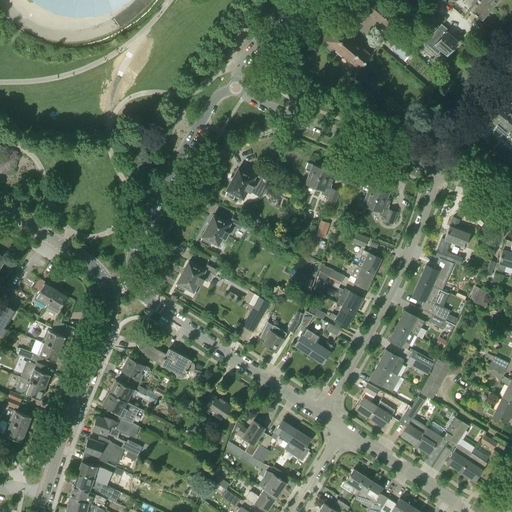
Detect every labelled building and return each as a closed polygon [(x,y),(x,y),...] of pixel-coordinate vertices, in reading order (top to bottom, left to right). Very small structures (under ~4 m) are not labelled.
[(375,0),(367,0),(361,8),(379,23),(381,22),(388,29),(396,20),(388,13),(389,12),(375,0)] [(429,0),(426,4),(435,11),(440,5),(434,0),(429,0)] [(492,6),(485,0),(464,0),(462,3),(480,19),(492,6)] [(458,42),(445,31),(447,29),(441,24),(423,45),(436,56),(441,51),(447,57),(448,56),(454,49),(453,48),(458,42)] [(335,25),(323,39),(359,70),(371,56),(335,25)] [(497,123),(507,132),(511,126),(511,105),(510,103),(507,107),(504,104),(488,123),(493,128),(497,123)] [(331,171),(308,163),(307,163),(305,170),(309,171),(304,184),(322,190),(321,194),(328,197),(326,200),(335,203),(340,191),(329,187),(333,176),(329,175),(331,171)] [(261,181),(264,183),(269,172),(258,167),(253,177),(238,168),(226,190),(227,190),(224,195),(233,200),(235,195),(244,199),(248,192),(249,192),(252,187),(257,189),(261,181)] [(392,224),(397,212),(387,208),(390,198),(386,196),(388,192),(365,184),(365,185),(364,185),(362,191),(366,192),(361,205),(379,211),(378,215),(385,218),(384,221),(392,224)] [(233,214),(229,223),(213,214),(202,236),(199,242),(208,246),(211,241),(219,245),(223,238),(225,239),(228,233),(232,236),(236,228),(239,230),(241,228),(250,233),(253,228),(243,223),(245,220),(233,214)] [(248,215),(244,221),(256,228),(260,222),(248,215)] [(441,238),(438,248),(436,247),(434,255),(445,259),(447,260),(450,252),(448,252),(451,243),(464,248),(469,233),(456,228),(459,219),(453,216),(444,239),(441,238)] [(329,223),(320,220),(316,235),(325,238),(329,223)] [(365,245),(368,239),(355,233),(352,239),(365,245)] [(511,241),(505,239),(496,270),(503,272),(505,266),(511,267),(511,241)] [(374,273),(380,259),(380,258),(362,250),(360,255),(361,255),(356,264),(374,273)] [(419,279),(437,287),(447,292),(459,266),(455,263),(447,260),(445,259),(440,271),(426,265),(419,279)] [(220,266),(209,260),(203,270),(188,261),(177,283),(174,288),(183,293),(186,288),(194,292),(198,284),(200,286),(203,280),(207,282),(211,275),(215,276),(220,266)] [(483,274),(490,276),(494,262),(487,260),(483,274)] [(341,281),(344,275),(333,270),(333,269),(321,264),(319,270),(321,271),(341,281)] [(366,289),(374,273),(356,264),(350,275),(348,280),(366,289)] [(313,279),(295,271),(289,283),(307,292),(313,279)] [(327,283),(338,288),(341,281),(321,271),(317,276),(327,281),(327,283)] [(440,289),(437,288),(437,287),(419,279),(412,295),(424,301),(420,308),(445,320),(450,310),(434,303),(440,289)] [(34,299),(45,306),(55,290),(44,283),(36,297),(35,297),(34,299)] [(469,300),(483,307),(486,303),(484,302),(488,292),(475,286),(469,300)] [(283,287),(280,296),(292,300),(296,291),(283,287)] [(343,288),(336,302),(354,312),(362,298),(343,288)] [(57,313),(58,311),(67,296),(55,290),(45,306),(57,313)] [(0,334),(2,336),(7,328),(4,326),(15,309),(1,300),(0,301),(0,334)] [(346,327),(354,312),(336,302),(336,303),(341,306),(336,316),(331,313),(329,317),(346,327)] [(244,326),(255,332),(265,313),(254,307),(244,326)] [(308,311),(314,314),(323,319),(325,314),(315,308),(314,309),(310,307),(308,311)] [(293,345),(308,354),(316,342),(319,336),(306,327),(314,314),(308,311),(305,310),(304,313),(301,323),(297,329),(302,332),(293,345)] [(294,334),(297,329),(301,323),(304,313),(296,311),(293,320),(287,330),(294,334)] [(405,311),(397,325),(416,335),(424,321),(405,311)] [(39,315),(33,312),(31,317),(36,320),(39,315)] [(431,315),(428,321),(445,330),(448,323),(431,315)] [(67,325),(55,320),(52,327),(64,332),(67,325)] [(324,330),(336,336),(340,329),(328,323),(324,330)] [(283,338),(286,333),(273,325),(270,330),(266,336),(267,337),(263,344),(275,352),(283,339),(283,338)] [(416,335),(397,325),(389,340),(406,350),(414,335),(416,336),(416,335)] [(60,349),(60,347),(64,337),(49,331),(49,330),(47,330),(42,340),(42,342),(60,349)] [(168,349),(166,353),(158,349),(155,348),(151,345),(150,344),(149,343),(148,340),(147,338),(136,342),(138,347),(141,352),(143,354),(148,357),(151,359),(160,364),(160,365),(171,370),(173,372),(174,373),(175,374),(176,377),(185,376),(185,372),(185,370),(194,371),(194,366),(194,365),(193,363),(192,363),(190,361),(190,360),(168,349)] [(446,342),(439,338),(435,345),(443,349),(446,342)] [(55,361),(60,349),(42,342),(35,340),(30,352),(19,348),(17,353),(39,361),(41,356),(55,361)] [(329,344),(326,348),(316,342),(308,354),(322,363),(333,346),(329,344)] [(409,351),(412,352),(409,357),(431,368),(434,362),(411,349),(409,351)] [(401,364),(403,360),(386,350),(378,364),(395,374),(400,364),(401,364)] [(44,373),(47,366),(38,363),(39,361),(17,353),(17,355),(36,362),(35,363),(26,360),(21,375),(46,385),(50,375),(44,373)] [(492,361),(494,356),(487,353),(485,357),(492,361)] [(505,368),(508,362),(495,355),(494,356),(492,361),(505,368)] [(150,372),(149,369),(144,366),(144,365),(128,357),(121,371),(139,380),(142,374),(145,376),(149,375),(150,372)] [(409,357),(405,363),(427,375),(431,368),(409,357)] [(438,359),(435,365),(446,371),(449,365),(438,359)] [(489,367),(503,373),(505,368),(492,361),(489,367)] [(369,379),(380,385),(387,389),(387,388),(392,391),(400,377),(394,374),(395,374),(378,364),(369,379)] [(435,365),(432,370),(443,377),(446,371),(435,365)] [(429,376),(440,382),(443,377),(432,370),(429,376)] [(15,386),(17,378),(8,376),(6,384),(15,386)] [(426,382),(437,388),(440,382),(429,376),(426,382)] [(511,380),(503,376),(501,382),(507,385),(501,397),(511,402),(511,380)] [(40,399),(45,387),(27,380),(22,392),(23,393),(40,399)] [(116,380),(109,392),(127,401),(131,394),(135,396),(136,394),(155,404),(159,396),(139,385),(136,391),(116,380)] [(423,387),(434,393),(437,388),(426,382),(423,387)] [(369,418),(380,401),(377,405),(367,399),(370,395),(374,397),(379,389),(368,383),(363,390),(366,392),(355,409),(369,418)] [(153,390),(154,393),(159,396),(162,390),(159,389),(156,387),(154,388),(153,390)] [(434,393),(423,387),(420,392),(431,398),(434,393)] [(21,400),(23,396),(11,392),(9,395),(21,400)] [(140,408),(127,401),(109,392),(103,405),(114,411),(114,412),(119,415),(118,417),(132,423),(140,408)] [(231,407),(219,399),(218,400),(209,394),(210,392),(201,405),(212,412),(212,411),(213,410),(224,417),(231,407)] [(18,409),(21,400),(9,395),(6,404),(18,409)] [(506,423),(511,411),(511,402),(501,397),(494,410),(488,407),(486,413),(506,423)] [(394,410),(380,401),(369,418),(383,427),(386,423),(387,424),(390,420),(388,419),(394,410)] [(401,435),(415,445),(426,427),(412,418),(420,405),(415,401),(411,407),(409,406),(402,416),(410,420),(401,435)] [(10,421),(27,427),(31,417),(14,411),(10,421)] [(128,433),(132,423),(118,417),(118,418),(117,418),(116,422),(103,417),(102,418),(96,416),(92,429),(107,434),(117,438),(120,430),(128,433)] [(462,421),(455,417),(454,417),(444,432),(447,434),(445,438),(448,440),(449,439),(450,439),(462,421)] [(27,427),(10,421),(4,435),(21,442),(27,427)] [(262,440),(265,435),(261,432),(264,428),(253,421),(247,429),(241,425),(236,433),(235,434),(249,443),(244,451),(247,453),(251,456),(259,444),(255,442),(258,437),(262,440)] [(282,421),(271,437),(275,440),(279,435),(289,441),(296,430),(282,421)] [(456,444),(468,425),(462,421),(450,439),(456,444)] [(436,446),(442,437),(426,427),(415,445),(429,454),(434,446),(433,446),(434,445),(436,446)] [(225,434),(216,430),(213,437),(221,441),(225,434)] [(296,430),(289,441),(298,447),(295,453),(299,455),(310,439),(296,430)] [(494,450),(498,444),(484,435),(480,441),(494,450)] [(98,436),(97,441),(88,438),(84,451),(84,452),(84,453),(99,460),(106,463),(107,461),(119,465),(124,448),(123,448),(121,447),(113,443),(111,440),(98,436)] [(124,448),(128,450),(138,455),(142,447),(127,439),(123,448),(124,448)] [(270,452),(265,448),(259,444),(251,456),(258,460),(259,459),(263,462),(270,452)] [(460,472),(472,454),(457,445),(446,462),(460,472)] [(84,453),(77,473),(93,478),(92,479),(101,483),(106,485),(112,472),(98,466),(99,460),(84,453)] [(251,456),(247,453),(242,459),(253,467),(258,460),(251,456)] [(472,454),(460,472),(474,480),(485,463),(472,454)] [(351,493),(356,496),(360,491),(367,478),(353,469),(345,481),(355,488),(351,493)] [(263,488),(276,497),(286,482),(272,474),(272,473),(266,471),(262,478),(267,482),(263,488)] [(93,478),(77,473),(74,484),(90,489),(89,490),(104,497),(109,486),(106,485),(101,483),(92,479),(93,478)] [(225,489),(229,484),(217,476),(213,481),(225,489)] [(387,498),(379,492),(382,488),(367,478),(360,491),(356,496),(364,501),(371,505),(372,503),(381,508),(387,498)] [(90,489),(74,484),(69,498),(89,503),(95,506),(101,509),(106,499),(103,497),(104,497),(89,490),(90,489)] [(200,489),(193,486),(189,493),(196,497),(200,489)] [(276,497),(263,488),(258,496),(252,492),(251,491),(249,491),(248,492),(246,495),(245,497),(245,498),(246,498),(246,499),(256,506),(256,505),(266,511),(276,497)] [(235,507),(240,500),(226,490),(221,497),(235,507)] [(94,509),(95,506),(89,503),(69,498),(67,507),(83,511),(101,511),(102,511),(94,509)] [(391,511),(410,511),(413,507),(399,498),(391,511)] [(345,511),(349,507),(338,500),(334,505),(345,511)] [(317,511),(337,511),(324,503),(317,511)]
